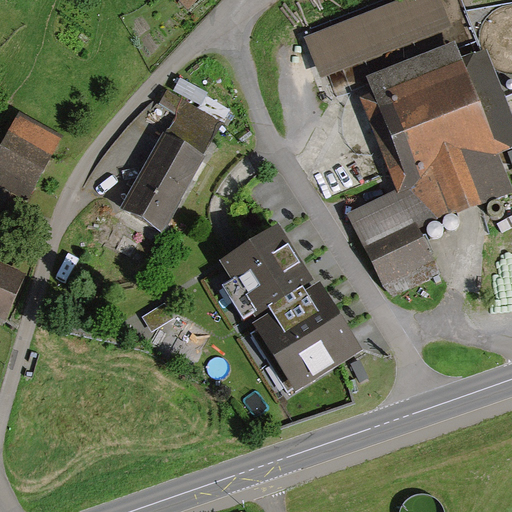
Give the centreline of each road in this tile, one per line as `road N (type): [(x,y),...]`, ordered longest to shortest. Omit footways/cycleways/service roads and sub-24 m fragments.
road 1 (residential): [(0,427),(87,166),(239,0)]
road 2 (primary): [(130,511),(511,380)]
